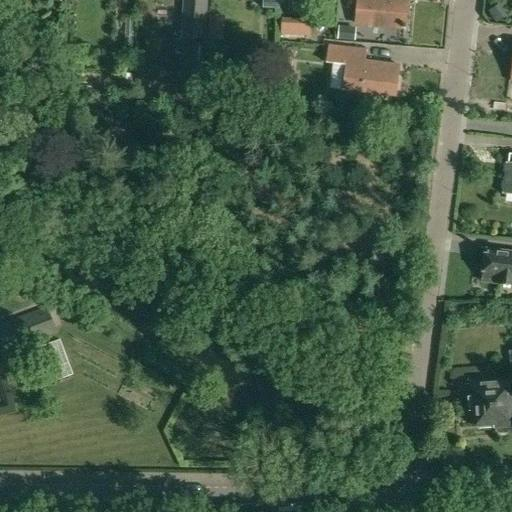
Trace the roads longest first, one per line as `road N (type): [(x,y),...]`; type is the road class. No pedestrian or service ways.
road 1 (residential): [(401,495),(464,0)]
road 2 (tertiary): [(401,495),(0,493)]
